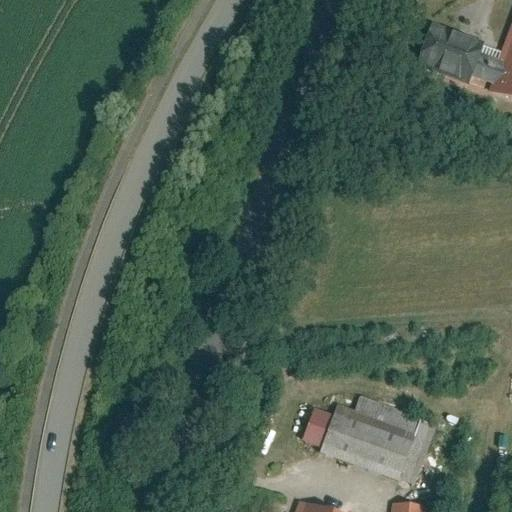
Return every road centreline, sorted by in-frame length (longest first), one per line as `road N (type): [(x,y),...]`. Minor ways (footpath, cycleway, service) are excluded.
road 1 (tertiary): [(234,0),(189,75),(95,285),(64,390),(42,511)]
road 2 (unclassified): [(152,511),(296,113),(346,0)]
